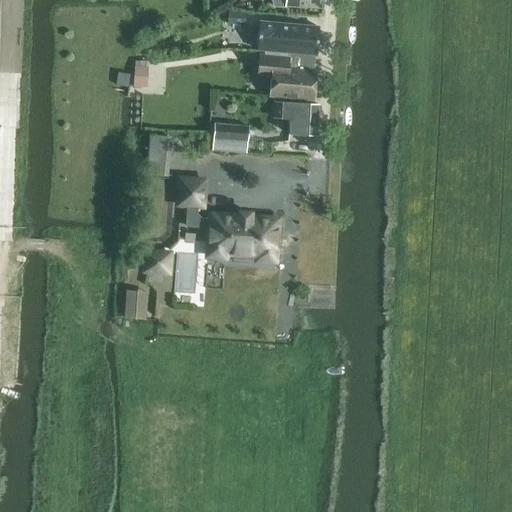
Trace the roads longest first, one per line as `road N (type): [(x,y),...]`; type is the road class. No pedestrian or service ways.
road 1 (track): [(1,237),(10,0)]
road 2 (track): [(129,342),(96,324),(83,266),(47,246),(1,237),(0,266)]
